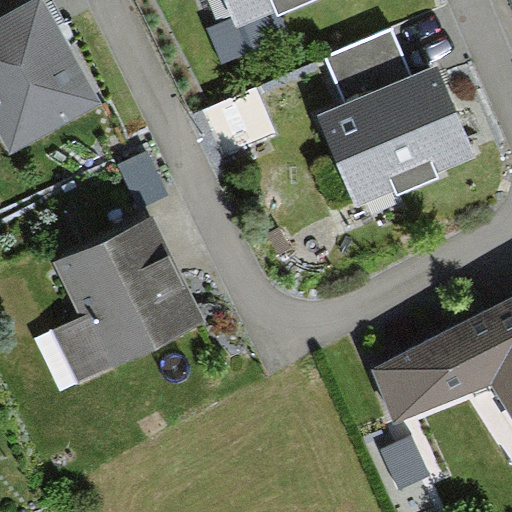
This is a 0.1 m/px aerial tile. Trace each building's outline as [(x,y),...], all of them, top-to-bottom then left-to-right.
[(0,133),(11,153),(99,104),(40,0),(39,0),(0,22),(0,133)] [(227,0),(240,31),(314,0),(227,0)] [(347,103),(318,116),(358,207),(396,190),(398,195),(438,178),(435,172),(474,155),(436,68),(414,78),(393,30),(328,58),(347,103)] [(258,88),(206,110),(225,157),(278,135),(258,88)] [(157,209),(55,257),(81,312),(52,326),(83,384),(208,322),(157,209)] [(511,298),(374,370),(396,420),(491,385),(511,415),(511,298)] [(413,436),(384,450),(401,487),(431,473),(413,436)]
